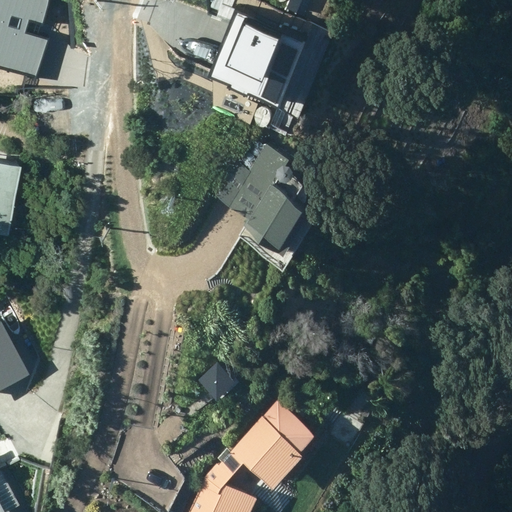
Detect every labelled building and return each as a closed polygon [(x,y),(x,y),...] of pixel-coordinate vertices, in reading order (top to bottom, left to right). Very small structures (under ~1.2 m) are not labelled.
[(0,0),(0,66),(36,76),(46,39),(27,35),(31,22),(44,25),(50,0),(0,0)] [(279,105),(305,41),(238,14),(212,78),(279,105)] [(312,191),(287,177),(294,164),(256,142),(222,201),(252,219),(246,229),(282,250),(280,255),(293,263),(318,219),(302,210),(312,191)] [(0,237),(7,239),(20,171),(0,167),(0,237)] [(39,217),(28,201),(14,209),(25,226),(39,217)] [(0,317),(0,361),(18,352),(0,317)] [(279,400),(210,476),(207,475),(190,511),(257,511),(262,502),(253,497),(267,481),(280,493),(311,460),(307,456),(323,439),(279,400)] [(0,511),(11,511),(0,490),(0,511)]
